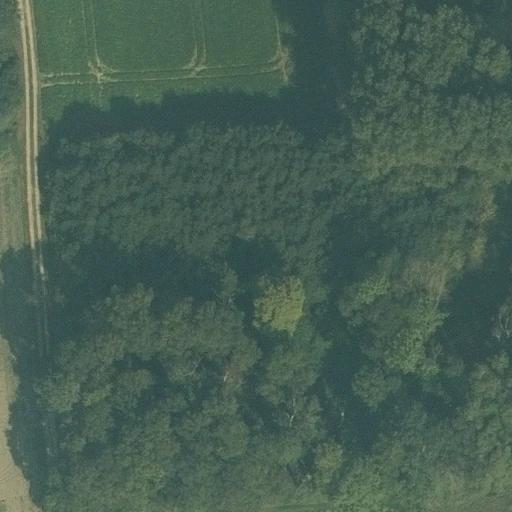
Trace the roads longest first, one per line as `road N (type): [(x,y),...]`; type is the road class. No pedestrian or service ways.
road 1 (track): [(32,147),(64,511)]
road 2 (unclassified): [(20,0),(32,147)]
